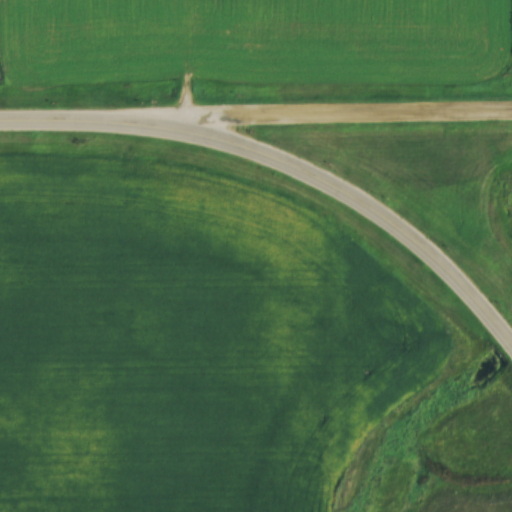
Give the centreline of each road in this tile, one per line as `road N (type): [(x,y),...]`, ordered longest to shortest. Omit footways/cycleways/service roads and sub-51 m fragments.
road 1 (tertiary): [(511,342),(429,254),(377,214),(263,159),(155,129)]
road 2 (residential): [(155,129),(511,118)]
road 3 (tertiary): [(0,127),(155,129)]
